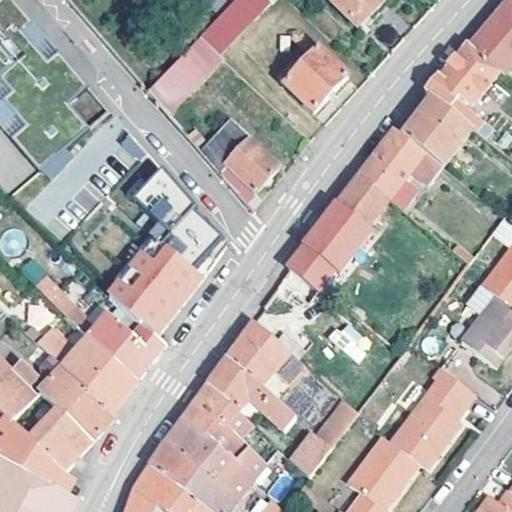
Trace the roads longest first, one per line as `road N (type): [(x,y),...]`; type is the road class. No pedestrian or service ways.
road 1 (residential): [(49,0),(264,253)]
road 2 (tertiary): [(264,253),(357,126),(468,0)]
road 3 (tertiary): [(98,511),(171,383),(264,253)]
